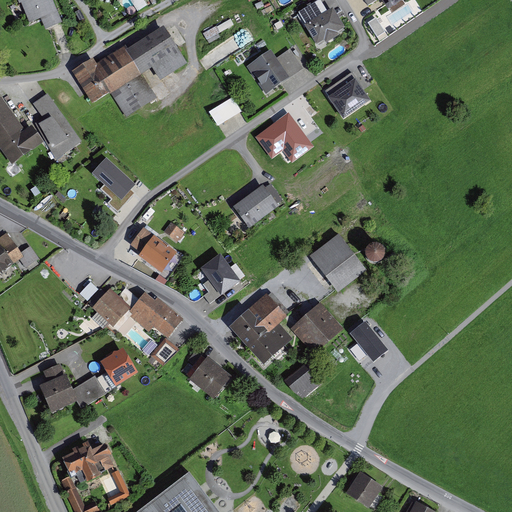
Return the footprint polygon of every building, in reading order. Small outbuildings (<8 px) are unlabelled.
[(52,0),(18,0),(28,27),(45,20),(49,30),(65,24),(52,0)] [(366,0),(371,6),(380,0),(381,0),(389,10),(404,0),(366,0)] [(333,9),(304,25),(317,48),(346,32),(333,9)] [(380,19),(372,24),(383,42),(391,37),(380,19)] [(205,32),(209,42),(221,37),(217,27),(205,32)] [(96,62),(76,76),(94,107),(111,98),(127,119),(170,95),(162,83),(187,66),(164,28),(129,53),(126,49),(99,68),(96,62)] [(278,60),(271,50),(248,65),(268,96),(306,70),(293,50),(278,60)] [(344,121),(371,102),(356,80),(329,99),(344,121)] [(50,94),(34,105),(45,122),(39,126),(56,161),(83,142),(50,94)] [(3,100),(0,101),(0,148),(14,167),(45,145),(33,128),(26,133),(3,100)] [(213,113),(222,127),(240,115),(231,101),(213,113)] [(299,114),(268,133),(281,155),(313,135),(299,114)] [(110,159),(96,174),(126,201),(140,186),(110,159)] [(264,184),(234,206),(249,227),(286,200),(274,183),(267,188),(264,184)] [(186,232),(173,222),(166,230),(179,241),(186,232)] [(178,252),(144,227),(131,244),(142,253),(140,255),(163,272),(178,252)] [(340,233),(311,256),(339,291),(368,269),(340,233)] [(8,234),(0,239),(0,273),(21,259),(27,268),(41,258),(32,245),(22,253),(8,234)] [(380,264),(383,262),(386,258),(387,255),(387,253),(386,250),(384,247),(382,246),(378,245),(374,245),(371,246),(369,248),(367,251),(367,254),(367,257),(369,260),(372,263),(376,264),(380,264)] [(221,255),(201,270),(221,297),(241,282),(221,255)] [(80,293),(88,301),(100,289),(92,282),(80,293)] [(132,306),(112,287),(93,307),(114,326),(132,306)] [(146,292),(128,314),(149,330),(153,325),(169,338),(184,318),(158,297),(156,300),(146,292)] [(287,316),(268,293),(230,325),(264,365),(295,338),(281,321),(287,316)] [(38,301),(5,315),(16,342),(44,331),(39,318),(44,316),(38,301)] [(322,302),(293,327),(315,353),(344,328),(322,302)] [(370,321),(355,333),(379,362),(394,350),(370,321)] [(97,338),(84,346),(89,355),(102,347),(97,338)] [(124,347),(100,361),(106,370),(73,390),(83,407),(139,373),(124,347)] [(232,376),(208,357),(191,378),(214,397),(232,376)] [(309,362),(287,381),(302,400),(325,381),(309,362)] [(62,363),(45,371),(49,381),(39,385),(51,412),(78,401),(73,390),(62,363)] [(98,511),(101,511),(96,502),(87,506),(73,477),(78,475),(82,483),(102,474),(101,472),(115,465),(110,455),(112,454),(106,443),(91,449),(88,441),(72,447),(74,451),(62,457),(64,459),(63,460),(70,477),(63,481),(78,511),(98,511)] [(384,485),(361,471),(347,493),(369,508),(371,505),(384,485)] [(218,511),(188,472),(136,511),(218,511)] [(378,509),(390,490),(384,485),(371,505),(378,509)] [(437,511),(418,501),(416,503),(413,501),(406,511),(437,511)]
